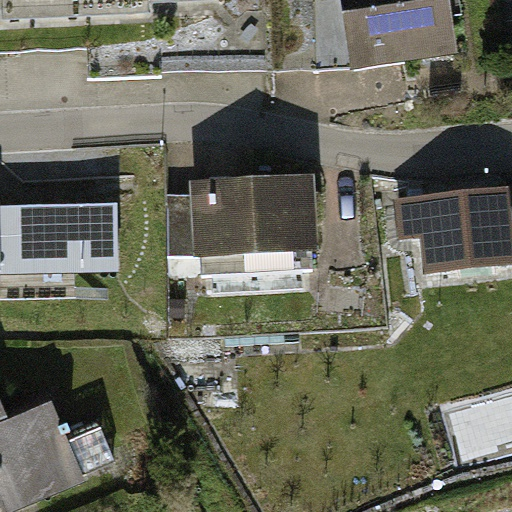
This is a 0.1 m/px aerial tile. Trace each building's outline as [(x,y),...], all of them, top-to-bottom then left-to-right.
[(338,0),(350,75),(459,58),(449,0),(338,0)] [(312,259),(318,258),(314,178),(189,184),(189,196),(165,197),(168,260),(193,258),(194,263),(202,263),(202,280),(313,275),(312,259)] [(511,190),(395,201),(399,247),(420,245),(423,281),(511,273),(511,190)] [(0,278),(123,276),(122,210),(0,211),(0,278)] [(0,511),(22,511),(86,484),(82,477),(115,463),(97,424),(65,438),(51,406),(7,426),(0,410),(0,511)]
